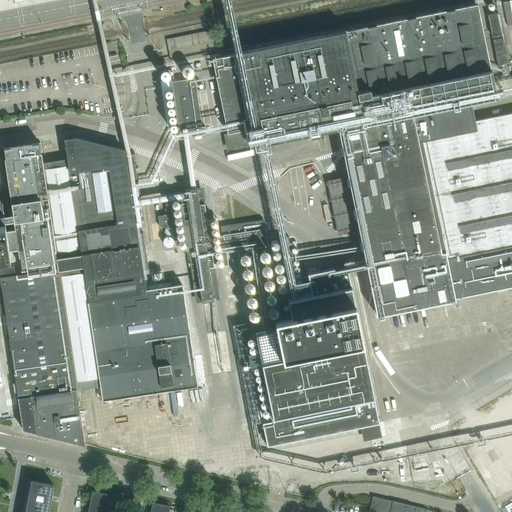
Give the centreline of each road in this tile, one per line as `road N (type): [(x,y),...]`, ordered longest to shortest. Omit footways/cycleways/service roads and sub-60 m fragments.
road 1 (unclassified): [(270,506),(78,460)]
road 2 (unclassified): [(487,511),(478,495),(459,506),(359,488),(328,491),(319,511)]
